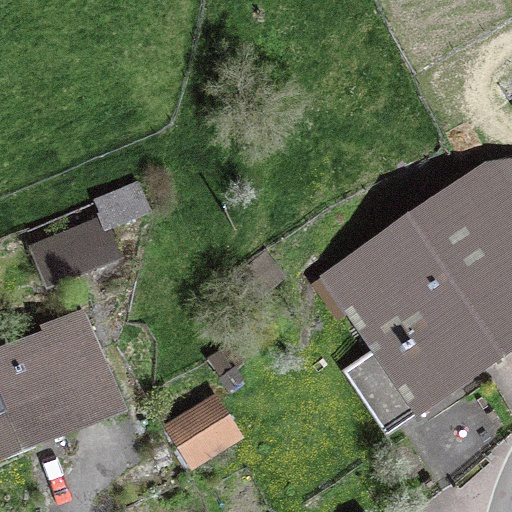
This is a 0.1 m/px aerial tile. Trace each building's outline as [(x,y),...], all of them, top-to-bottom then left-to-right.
[(511,176),(390,247),(477,375),(511,355),(511,176)] [(22,257),(39,304),(107,281),(91,233),(22,257)] [(404,424),(477,375),(390,247),(317,295),(404,424)] [(76,329),(0,359),(0,465),(113,420),(76,329)] [(208,410),(155,438),(179,482),(232,454),(208,410)]
